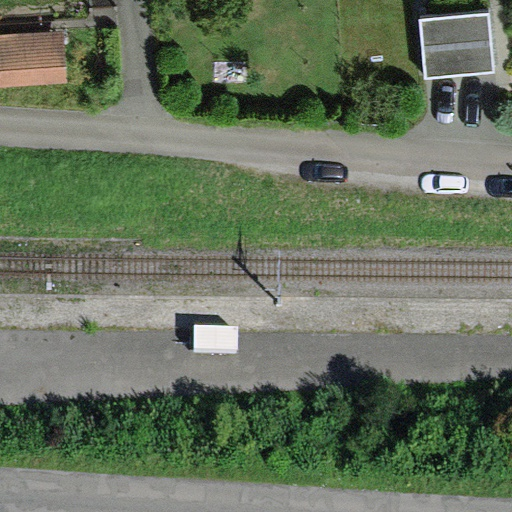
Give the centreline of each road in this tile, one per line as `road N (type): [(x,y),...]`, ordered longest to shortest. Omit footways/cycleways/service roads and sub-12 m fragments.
road 1 (residential): [(511,158),(0,121)]
road 2 (residential): [(242,511),(0,498)]
